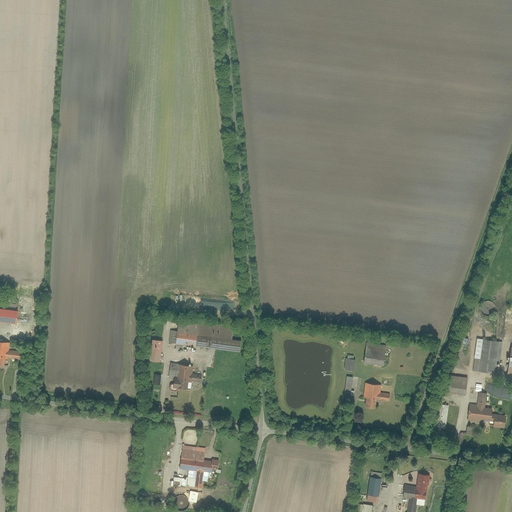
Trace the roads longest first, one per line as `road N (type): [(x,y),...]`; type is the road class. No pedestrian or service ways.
road 1 (unclassified): [(261,430),(222,0)]
road 2 (track): [(405,449),(511,149)]
road 3 (unclassified): [(261,430),(0,394)]
road 4 (unclassified): [(511,462),(261,430)]
road 5 (unknown): [(405,506),(464,348)]
